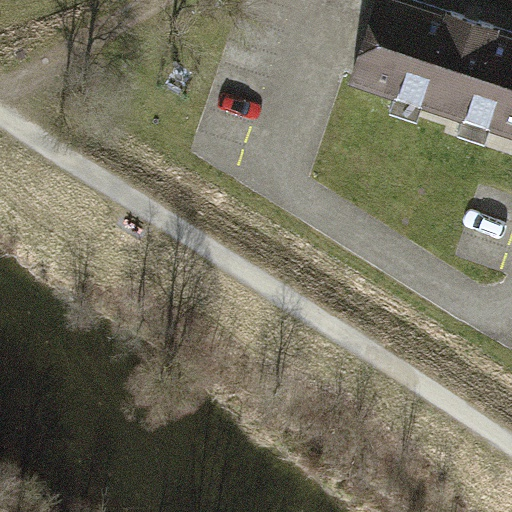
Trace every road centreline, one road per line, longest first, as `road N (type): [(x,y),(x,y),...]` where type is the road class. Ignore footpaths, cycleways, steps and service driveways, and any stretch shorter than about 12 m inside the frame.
road 1 (track): [(511,442),(0,112)]
road 2 (track): [(162,0),(0,89)]
